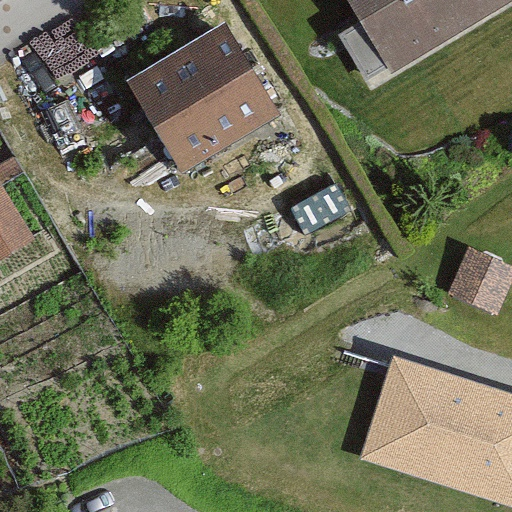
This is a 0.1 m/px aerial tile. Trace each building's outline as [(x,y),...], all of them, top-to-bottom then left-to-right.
[(511,8),(511,0),(344,0),(361,28),(343,39),(366,80),(386,69),(391,77),(511,8)] [(59,69),(87,54),(69,19),(41,34),(59,69)] [(283,116),(230,25),(126,86),(179,176),(283,116)] [(0,258),(26,246),(0,194),(0,258)] [(511,258),(473,240),(454,282),(498,303),(511,273),(511,258)] [(511,391),(396,355),(365,452),(511,497),(511,391)]
